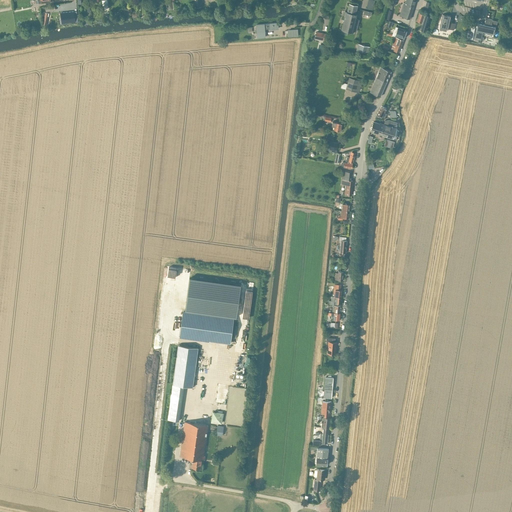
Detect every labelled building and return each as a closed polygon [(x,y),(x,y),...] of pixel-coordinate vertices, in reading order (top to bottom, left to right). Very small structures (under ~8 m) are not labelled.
[(191,0),(193,12),(196,12),(196,7),(201,7),(200,0),(191,0)] [(409,19),(415,0),(405,0),(404,3),(403,2),(399,15),(409,19)] [(344,16),(341,29),(353,32),(353,31),(356,32),(359,20),(356,19),(357,14),(358,10),(356,10),(357,5),(349,4),(347,12),(345,12),(344,16)] [(74,11),(60,13),(61,21),(70,20),(70,22),(78,21),(77,14),(74,14),(74,11)] [(423,14),(419,13),(416,21),(419,22),(418,23),(422,24),(421,28),(423,29),(422,31),(424,32),(427,23),(425,23),(425,21),(427,21),(429,16),(424,14),(423,14)] [(453,30),(455,23),(449,22),(450,16),(442,14),(439,27),(440,27),(439,30),(446,31),(446,28),(453,30)] [(496,27),(497,21),(492,20),(492,19),(485,18),(484,24),(477,23),(476,26),(470,25),(467,38),(474,39),(476,31),(493,35),(495,27),(496,27)] [(394,29),(397,24),(389,21),(387,27),(394,29)] [(278,29),(278,22),(269,23),(264,24),(264,23),(256,24),(257,38),(265,37),(265,29),(269,29),(278,29)] [(403,39),(406,31),(397,27),(394,35),(403,39)] [(324,40),(326,34),(316,32),(315,38),(324,40)] [(398,53),(403,40),(395,37),(391,48),(394,49),(393,51),(398,53)] [(361,44),(359,51),(366,53),(367,46),(361,44)] [(380,96),(390,71),(380,67),(376,77),(369,92),(380,96)] [(359,93),(360,89),(361,81),(349,78),(345,90),(359,93)] [(384,118),(386,114),(384,112),(386,109),(382,106),(376,114),(381,117),(382,118),(384,118)] [(395,128),(397,123),(388,119),(386,125),(383,124),(383,125),(376,123),(373,122),(370,131),(376,133),(393,138),(395,139),(399,129),(397,129),(397,128),(395,128)] [(340,131),(342,123),(332,121),(331,126),(334,126),(333,130),(340,131)] [(338,143),(329,141),(328,142),(326,142),(325,150),(336,152),(338,143)] [(353,162),(355,152),(351,151),(350,154),(349,157),(346,157),(345,161),(345,162),(344,161),(344,162),(342,162),(341,163),(341,165),(342,166),(343,166),(351,168),(352,163),(348,162),(348,161),(353,162)] [(351,195),(353,181),(350,180),(351,172),(343,171),(341,184),(345,184),(344,191),(342,191),(341,194),(351,195)] [(349,211),(341,210),(340,210),(340,215),(338,215),(338,220),(342,221),(342,218),(349,218),(349,211)] [(343,281),(344,271),(338,271),(338,273),(335,272),(334,280),(343,281)] [(188,273),(183,308),(237,315),(241,280),(188,273)] [(340,289),(341,284),(334,284),(333,289),(333,293),(334,294),(334,296),(341,296),(342,290),(340,289)] [(341,304),(341,296),(334,296),(332,296),(331,300),(329,300),(328,304),(334,304),(334,303),(341,304)] [(230,343),(233,318),(183,311),(180,336),(230,343)] [(328,312),(328,315),(329,315),(331,315),(330,319),(333,320),(339,320),(340,313),(334,312),(333,312),(332,312),(331,312),(328,312)] [(336,347),(337,342),(335,342),(335,338),(327,337),(326,343),(328,343),(327,353),(335,354),(336,347)] [(120,341),(107,441),(147,446),(159,345),(120,341)] [(193,387),(198,348),(178,345),(168,419),(179,421),(184,386),(193,387)] [(332,394),(333,377),(325,376),(324,390),(322,390),(322,393),(323,393),(323,397),(331,398),(331,396),(332,396),(333,394),(332,394)] [(325,409),(330,409),(331,402),(328,401),(328,400),(325,400),(325,401),(322,401),(322,407),(325,408),(325,409)] [(329,416),(330,409),(325,409),(325,408),(322,407),(321,413),(324,413),(324,416),(329,416)] [(222,412),(212,410),(211,420),(221,422),(222,412)] [(193,458),(201,459),(204,459),(205,455),(204,455),(208,424),(185,421),(180,456),(193,458)] [(327,465),(328,449),(317,448),(316,457),(315,463),(327,465)] [(200,469),(201,459),(193,458),(192,468),(200,469)] [(314,470),(314,476),(315,477),(316,477),(316,479),(317,479),(324,479),(325,476),(325,470),(325,469),(317,468),(317,469),(316,469),(314,470)] [(320,491),(321,480),(314,479),(313,490),(320,491)]
